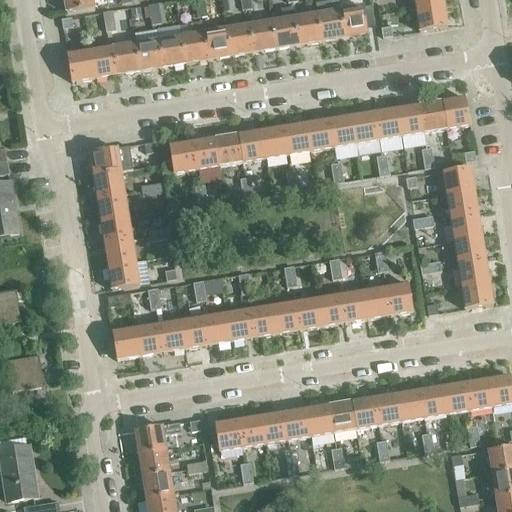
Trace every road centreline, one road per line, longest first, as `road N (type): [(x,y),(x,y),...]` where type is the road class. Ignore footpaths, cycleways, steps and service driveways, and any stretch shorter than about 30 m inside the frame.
road 1 (residential): [(41,130),(496,54)]
road 2 (residential): [(91,410),(511,339)]
road 3 (residential): [(91,410),(60,176),(41,130)]
road 4 (residential): [(41,130),(19,0)]
